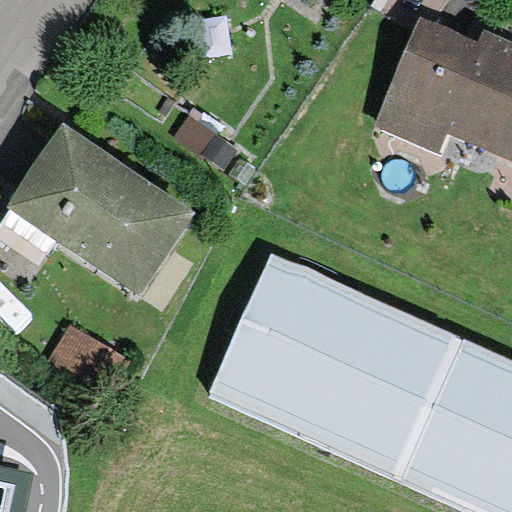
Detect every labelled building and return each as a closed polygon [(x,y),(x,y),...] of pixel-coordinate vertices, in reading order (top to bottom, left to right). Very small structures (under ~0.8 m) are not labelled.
[(423,22),(378,132),(442,158),(450,139),(511,164),(511,44),(485,33),(480,46),(423,22)] [(66,133),(8,213),(134,303),(191,223),(136,184),(66,133)] [(511,511),(511,361),(270,252),(203,399),(454,511),(511,511)] [(129,357),(73,323),(49,362),(105,396),(129,357)] [(0,511),(24,511),(33,472),(0,470),(0,511)]
